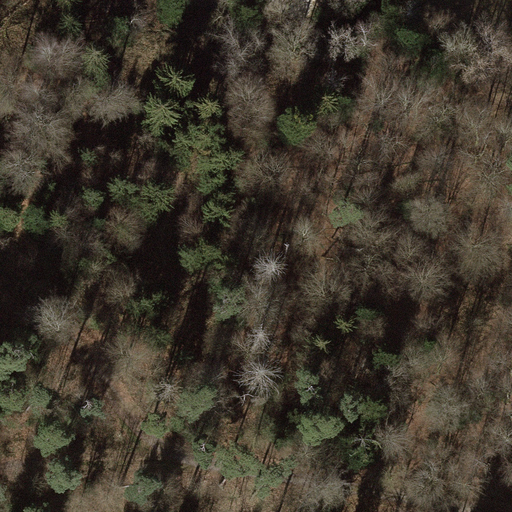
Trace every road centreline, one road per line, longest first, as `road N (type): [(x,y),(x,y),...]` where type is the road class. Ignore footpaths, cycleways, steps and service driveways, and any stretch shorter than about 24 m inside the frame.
road 1 (track): [(164,440),(481,511)]
road 2 (track): [(0,272),(69,331),(164,440)]
